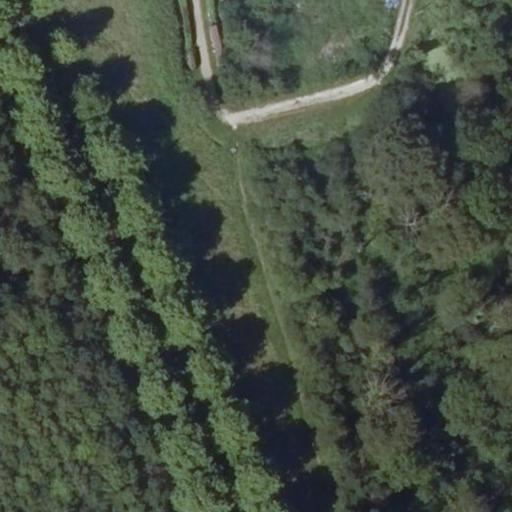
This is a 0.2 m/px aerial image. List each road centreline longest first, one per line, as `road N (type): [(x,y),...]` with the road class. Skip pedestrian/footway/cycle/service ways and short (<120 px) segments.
road 1 (track): [(400,0),(393,36),(374,70),(350,90),(222,124),(324,511)]
road 2 (track): [(230,511),(4,0)]
